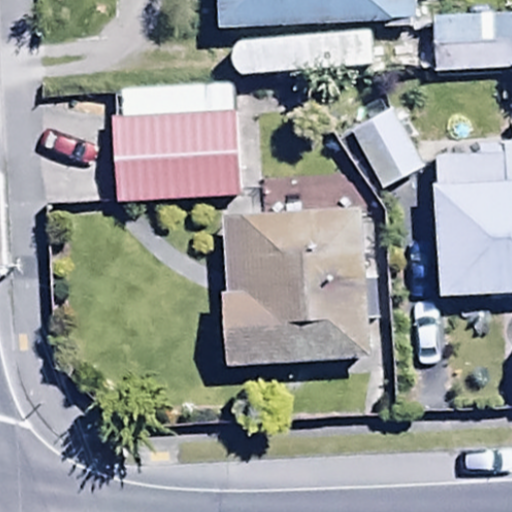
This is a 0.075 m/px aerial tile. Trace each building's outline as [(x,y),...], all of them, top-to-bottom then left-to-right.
[(219,0),(222,39),(415,29),(413,0),(219,0)] [(511,19),(434,21),(434,79),(511,78),(511,19)] [(111,96),(117,212),(239,206),(237,165),(251,164),(249,118),(225,119),(224,90),(111,96)] [(395,118),(352,141),(382,199),(426,177),(395,118)] [(450,164),(433,165),(439,307),(511,303),(511,148),(449,151),(450,164)] [(221,226),(227,374),(373,367),(372,330),(384,329),(382,279),(364,280),(361,220),(221,226)]
